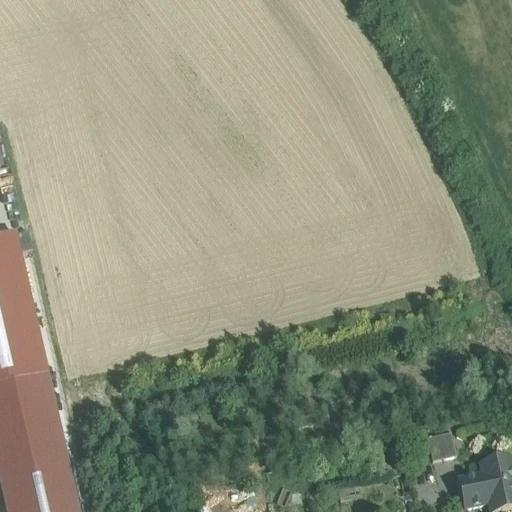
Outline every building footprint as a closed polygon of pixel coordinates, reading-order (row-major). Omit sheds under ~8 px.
[(47,378),(4,388),(22,466),(0,470),(0,491),(4,511),(87,511),(86,508),(77,510),(47,378)] [(0,470),(22,466),(4,388),(0,388),(0,470)] [(450,437),(427,443),(432,466),(456,461),(450,437)] [(422,448),(410,451),(414,469),(426,466),(422,448)] [(511,511),(511,471),(510,462),(479,468),(487,509),(487,511),(511,511)] [(475,511),(487,509),(481,478),(457,483),(463,511),(475,511)]
